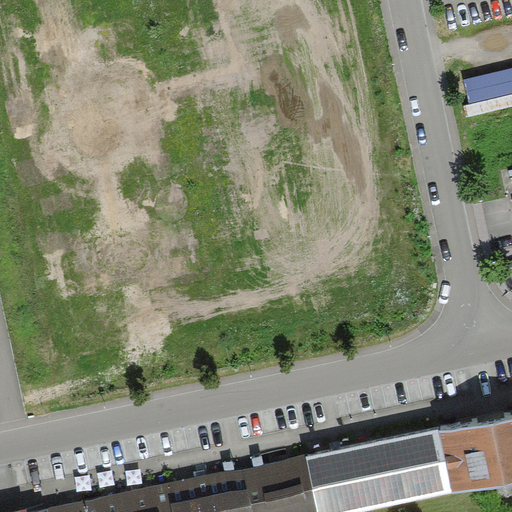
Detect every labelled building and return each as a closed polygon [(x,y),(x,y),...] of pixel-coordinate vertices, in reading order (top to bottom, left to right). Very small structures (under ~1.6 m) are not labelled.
[(511,71),(467,75),(469,111),(510,107),(509,94),(511,94),(511,71)] [(511,465),(511,409),(511,404),(440,419),(452,478),(511,465)] [(452,478),(440,419),(307,446),(319,506),(452,478)] [(289,511),(319,506),(307,446),(232,462),(242,511),(289,511)] [(242,511),(232,462),(167,475),(174,511),(242,511)] [(174,511),(167,475),(44,500),(46,511),(174,511)] [(0,511),(46,511),(44,500),(0,510),(0,511)]
